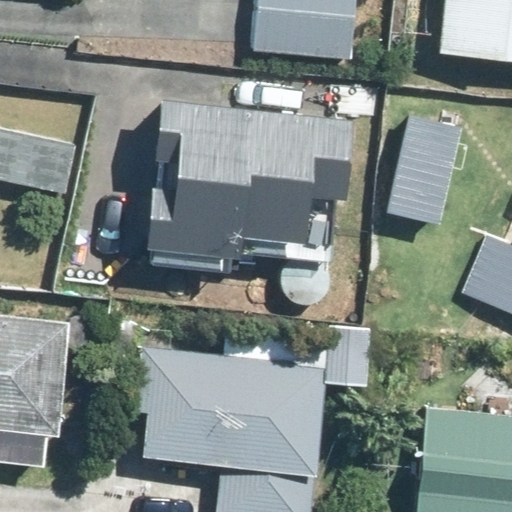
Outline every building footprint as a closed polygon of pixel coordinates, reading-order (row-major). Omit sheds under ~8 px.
[(265,0),(260,57),(358,65),(363,0),(265,0)] [(511,0),(443,0),(437,56),(511,64),(511,0)] [(164,263),(161,279),(243,288),(245,270),(251,272),(251,266),(344,276),(350,210),(359,210),(366,133),(172,113),(165,174),(187,176),(185,202),(164,200),(157,261),(164,263)] [(416,116),(391,216),(445,229),(468,129),(416,116)] [(0,182),(71,197),(80,151),(0,135),(0,182)] [(477,264),(493,272),(480,302),(511,315),(511,245),(489,236),(477,264)] [(0,439),(64,447),(77,332),(0,323),(0,439)] [(228,474),(223,511),(318,511),(333,375),(149,354),(142,419),(155,421),(149,465),(228,474)] [(428,511),(511,511),(511,428),(439,420),(428,511)]
